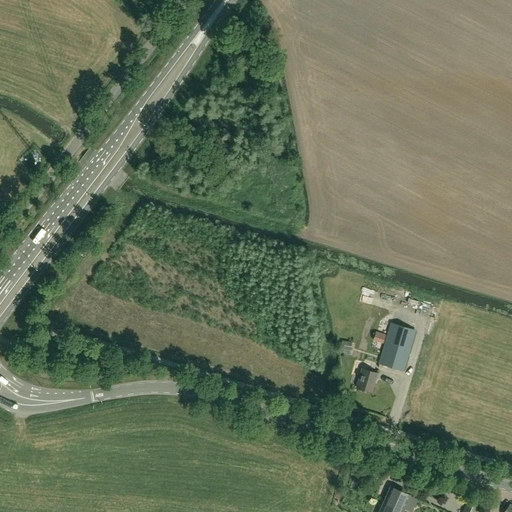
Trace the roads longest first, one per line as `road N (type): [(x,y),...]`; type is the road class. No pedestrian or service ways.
road 1 (tertiary): [(511,487),(194,391),(92,397)]
road 2 (primary): [(0,325),(234,0)]
road 3 (primary): [(223,0),(0,288)]
road 4 (unclassified): [(0,241),(184,0)]
